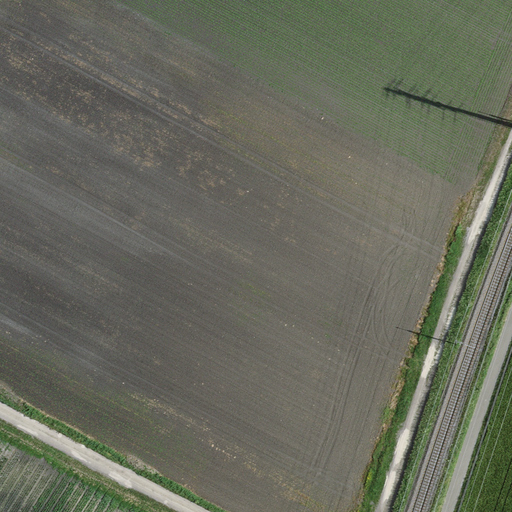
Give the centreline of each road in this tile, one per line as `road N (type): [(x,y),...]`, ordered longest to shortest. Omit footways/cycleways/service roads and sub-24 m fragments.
road 1 (track): [(385,511),(511,171)]
road 2 (track): [(0,408),(193,511)]
road 3 (track): [(448,511),(511,317)]
